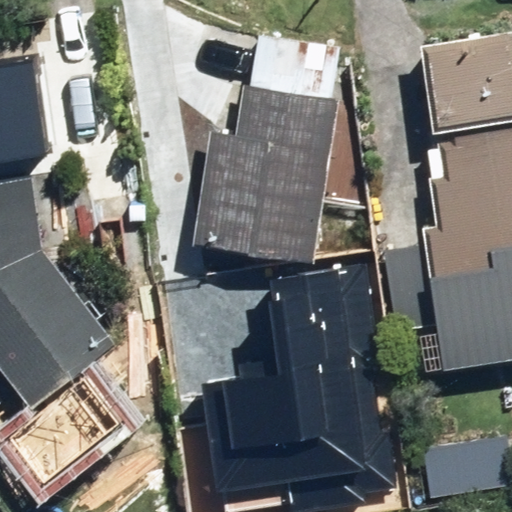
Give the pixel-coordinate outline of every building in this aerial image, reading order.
[(511,52),(510,37),(419,48),(429,130),(511,119),(511,52)] [(328,103),(247,92),(241,137),(206,133),(175,380),(292,395),(328,103)] [(20,114),(0,117),(0,377),(23,412),(114,340),(40,248),(20,114)] [(511,154),(442,160),(442,182),(428,182),(436,231),(422,230),(422,245),(382,252),(390,325),(432,324),(435,367),(511,357),(511,154)] [(492,441),(433,439),(431,495),(490,497),(492,441)]
